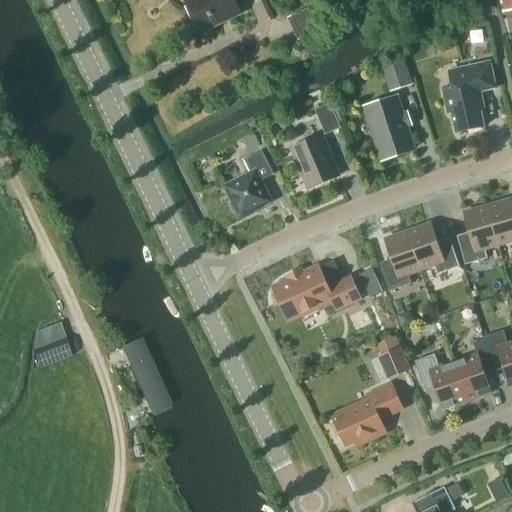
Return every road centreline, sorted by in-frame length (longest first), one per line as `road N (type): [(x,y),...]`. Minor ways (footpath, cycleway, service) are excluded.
road 1 (unclassified): [(113,511),(119,423),(107,381),(0,153)]
road 2 (residential): [(197,279),(372,202),(511,160)]
road 3 (tertiary): [(197,279),(61,0)]
road 4 (tertiary): [(307,503),(197,279)]
road 5 (residential): [(307,503),(511,416)]
